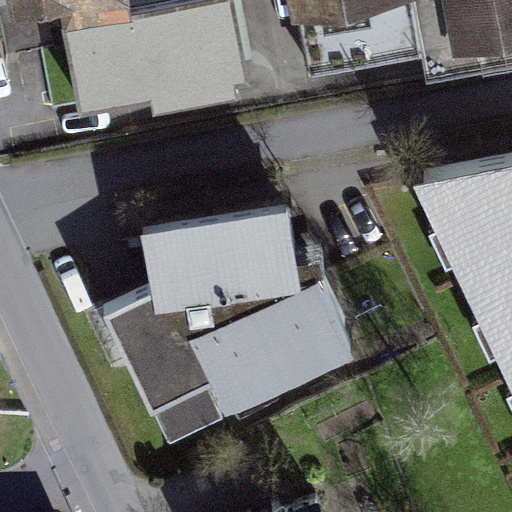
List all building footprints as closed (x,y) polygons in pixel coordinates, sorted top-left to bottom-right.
[(95,0),(6,0),(10,17),(95,0)] [(55,103),(245,60),(231,0),(100,0),(35,15),(43,52),(55,103)] [(417,46),(406,0),(297,0),(312,68),(417,46)] [(511,0),(429,0),(442,60),(511,45),(511,0)] [(511,325),(511,150),(436,165),(511,325)] [(280,195),(147,220),(153,250),(155,266),(102,294),(148,388),(207,360),(222,390),(349,329),(280,195)] [(317,511),(306,482),(232,511),(317,511)]
